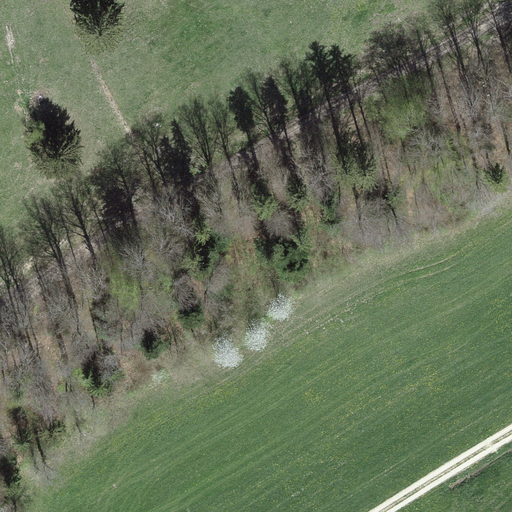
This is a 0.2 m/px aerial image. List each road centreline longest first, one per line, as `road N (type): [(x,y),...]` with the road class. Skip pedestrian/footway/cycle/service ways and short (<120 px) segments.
road 1 (track): [(511,12),(105,235),(0,310)]
road 2 (track): [(511,435),(386,511)]
